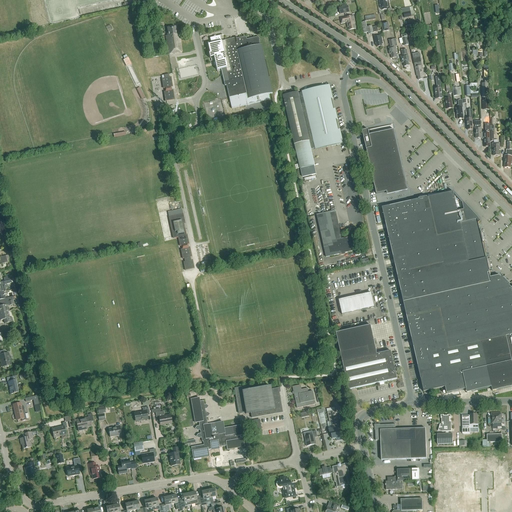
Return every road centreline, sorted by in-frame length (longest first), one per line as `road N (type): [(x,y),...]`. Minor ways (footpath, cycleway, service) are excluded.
road 1 (unclassified): [(413,404),(343,85)]
road 2 (unclassified): [(511,186),(401,75),(295,0)]
road 3 (unclassified): [(343,85),(378,83),(511,214)]
road 4 (secondary): [(360,52),(511,196)]
road 5 (residential): [(27,504),(201,477),(227,487)]
road 6 (unclassified): [(344,80),(287,87),(269,21),(239,13)]
